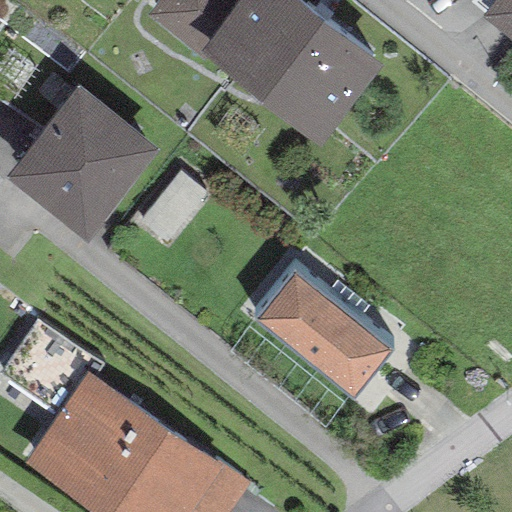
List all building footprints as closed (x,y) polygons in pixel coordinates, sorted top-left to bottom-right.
[(213,0),(147,0),(203,44),(213,32),(197,20),(213,0)] [(213,0),(197,20),(213,32),(319,118),(382,41),(330,0),(213,0)] [(511,0),(484,0),(482,2),(511,25),(511,0)] [(76,65),(5,153),(86,219),(158,131),(76,65)] [(143,222),(170,244),(210,194),(183,173),(143,222)] [(382,324),(293,252),(255,299),(353,378),(391,331),(382,324)] [(223,454),(87,359),(25,446),(99,498),(94,505),(103,511),(225,511),(250,477),(221,457),(223,454)]
